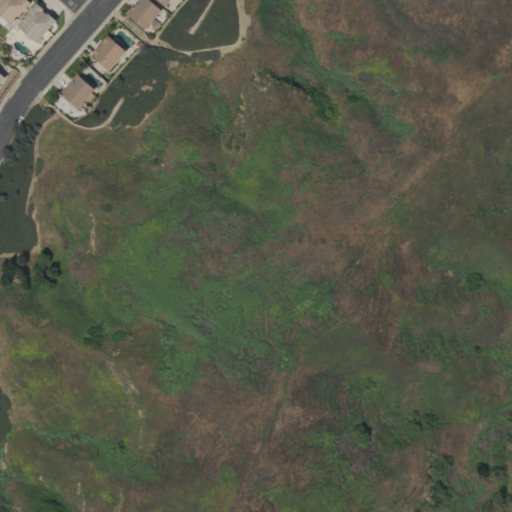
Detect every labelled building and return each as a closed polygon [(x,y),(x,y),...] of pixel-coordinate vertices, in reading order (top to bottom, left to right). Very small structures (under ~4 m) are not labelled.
[(0,0),(0,20),(8,28),(30,4),(26,0),(0,0)] [(161,12),(148,0),(139,0),(126,14),(143,31),(161,12)] [(155,0),(164,8),(171,0),(155,0)] [(35,43),(55,21),(36,3),(15,25),(35,43)] [(108,71),(125,52),(107,36),(90,55),(108,71)] [(59,94),(76,110),(94,90),(77,74),(59,94)]
